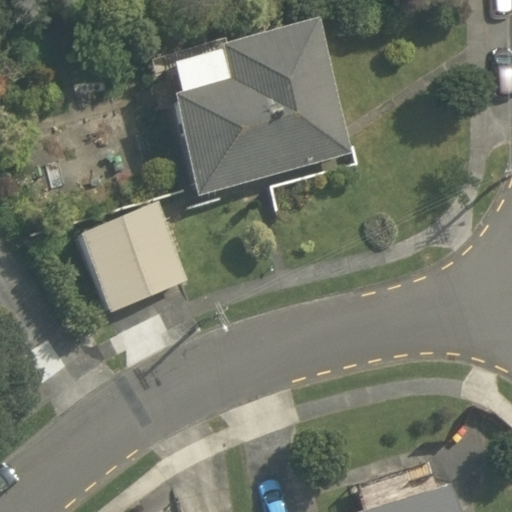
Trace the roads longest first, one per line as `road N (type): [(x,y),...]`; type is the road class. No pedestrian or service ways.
road 1 (residential): [(511,295),(324,337),(208,375),(114,427),(6,511)]
road 2 (unknown): [(114,427),(0,279)]
